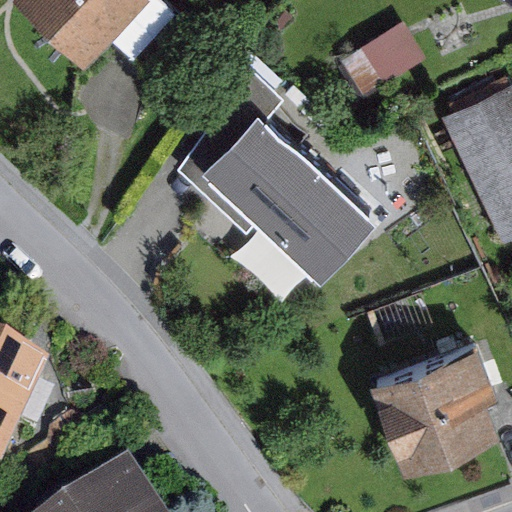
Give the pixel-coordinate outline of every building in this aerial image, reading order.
[(185,7),(176,0),(27,0),(87,56),(117,24),(145,50),(185,7)] [(351,44),(367,80),(425,55),(409,18),(351,44)] [(511,237),(511,85),(451,114),(509,239),(511,237)] [(379,213),(261,104),(206,163),(325,272),(379,213)] [(511,424),(477,335),(367,378),(402,468),(511,424)] [(52,366),(0,342),(0,470),(4,472),(52,366)] [(165,511),(130,462),(58,511),(165,511)]
